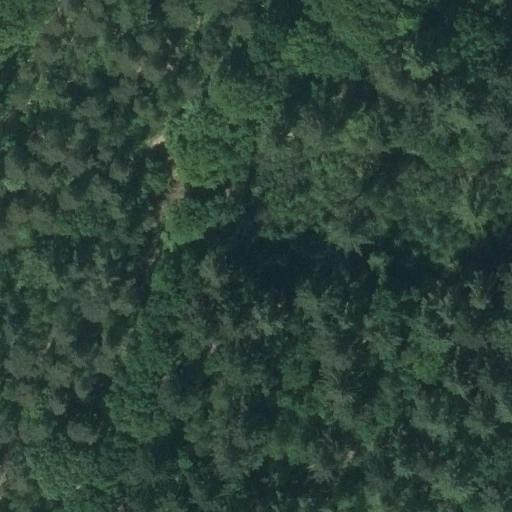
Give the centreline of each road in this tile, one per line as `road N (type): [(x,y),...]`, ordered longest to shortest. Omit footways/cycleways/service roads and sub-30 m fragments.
road 1 (track): [(511,175),(283,135),(262,140),(218,212),(135,511)]
road 2 (track): [(511,459),(167,405)]
